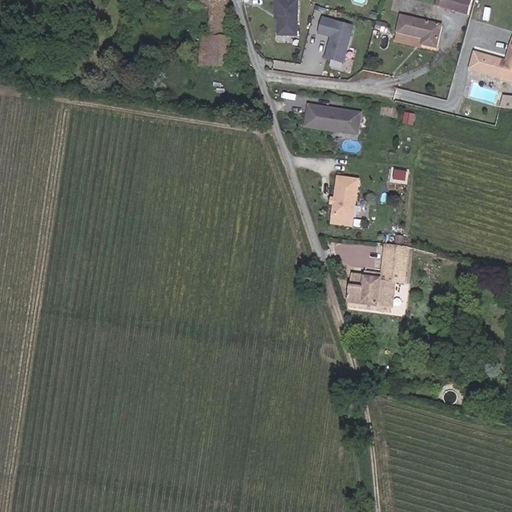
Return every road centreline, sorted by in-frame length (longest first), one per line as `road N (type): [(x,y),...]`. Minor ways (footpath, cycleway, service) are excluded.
road 1 (unclassified): [(239,0),(333,298)]
road 2 (unknown): [(262,73),(389,85)]
